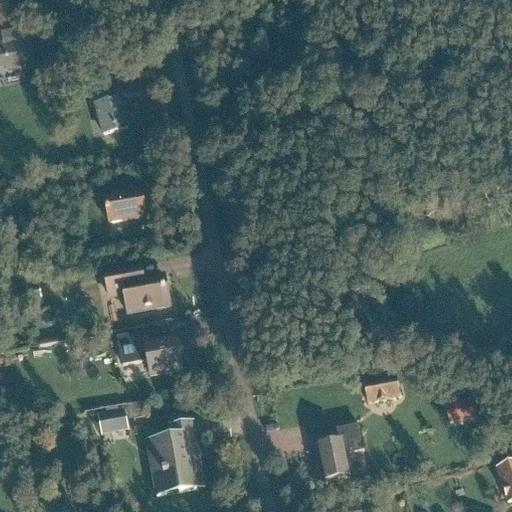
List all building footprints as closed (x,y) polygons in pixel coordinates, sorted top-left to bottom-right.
[(55,38),(56,49),(78,45),(76,35),(55,38)] [(36,71),(30,39),(4,44),(3,38),(0,38),(0,72),(8,71),(9,75),(36,71)] [(128,131),(120,101),(110,104),(108,96),(91,100),(93,109),(97,108),(104,137),(128,131)] [(147,219),(142,193),(105,200),(109,226),(147,219)] [(128,318),(170,309),(164,279),(138,285),(135,271),(105,277),(108,295),(123,292),(128,318)] [(42,300),(40,288),(28,290),(30,303),(42,300)] [(183,373),(177,344),(146,349),(144,336),(119,341),(121,355),(133,353),(135,366),(148,363),(151,380),(183,373)] [(368,407),(400,400),(396,381),(365,387),(368,407)] [(446,408),(450,426),(476,421),(471,402),(450,407),(446,408)] [(99,418),(102,436),(128,431),(125,413),(119,414),(107,416),(99,418)] [(340,445),(320,449),(323,467),(318,469),(322,486),(350,480),(344,452),(363,448),(359,429),(337,433),(340,445)] [(199,461),(194,436),(153,444),(156,457),(161,456),(164,473),(161,478),(154,479),(154,478),(153,478),(157,500),(197,493),(191,462),(199,461)] [(511,465),(496,471),(507,506),(511,504),(511,465)]
